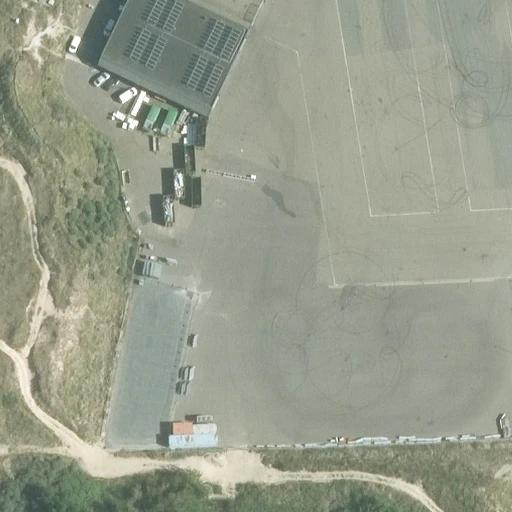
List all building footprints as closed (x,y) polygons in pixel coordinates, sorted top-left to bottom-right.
[(186,0),(128,0),(96,68),(208,121),(250,30),(186,0)] [(474,75),(495,31),(485,27),(465,71),(474,75)] [(227,281),(321,318),(345,260),(250,222),(227,281)] [(503,315),(450,319),(453,352),(492,349),(490,332),(504,330),(503,315)] [(455,368),(507,366),(507,357),(454,359),(455,368)] [(295,443),(294,387),(239,389),(239,402),(235,402),(236,444),(295,443)]
